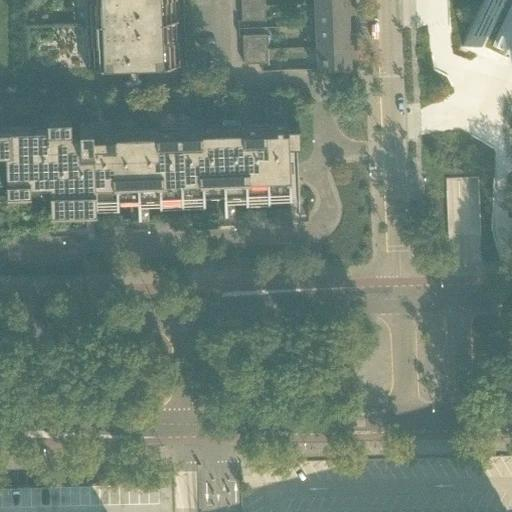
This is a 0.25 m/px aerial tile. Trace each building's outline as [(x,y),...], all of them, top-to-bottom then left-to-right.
[(91,0),(93,24),(85,24),(85,25),(93,25),(94,67),(87,67),(87,69),(179,66),(179,64),(177,64),(175,21),(178,21),(178,20),(175,20),(174,0),(91,0)] [(511,0),(416,0),(424,162),(445,160),(446,179),(460,178),(471,178),(470,159),(511,157),(511,0)] [(314,4),(315,26),(348,24),(348,12),(354,12),(354,2),(314,4)] [(265,6),(241,6),(242,21),(266,20),(265,6)] [(315,26),(316,47),(355,46),(355,36),(349,36),(348,24),(315,26)] [(243,36),(243,50),(267,49),(267,35),(243,36)] [(355,46),(316,47),(317,69),(350,68),(350,55),(356,55),(355,46)] [(267,49),(243,50),(244,64),(268,63),(267,49)] [(49,125),(48,125),(48,129),(1,132),(1,133),(5,133),(6,153),(2,154),(2,155),(5,155),(7,192),(8,192),(8,188),(29,187),(29,191),(31,191),(30,187),(50,186),(51,210),(75,209),(74,198),(84,198),(85,214),(118,213),(118,198),(137,198),(137,202),(159,202),(159,211),(204,209),(204,195),(225,194),(225,199),(245,198),(246,207),(269,206),(269,202),(291,201),(288,148),(300,147),(299,126),(287,127),(287,118),(282,118),(283,123),(246,125),(246,119),(239,120),(240,127),(204,129),(203,121),(196,121),(197,127),(161,128),(160,123),(153,123),(154,131),(117,132),(117,125),(110,125),(110,130),(93,131),(92,123),(79,124),(80,137),(68,138),(67,125),(66,125),(66,129),(50,130),(49,125)]
